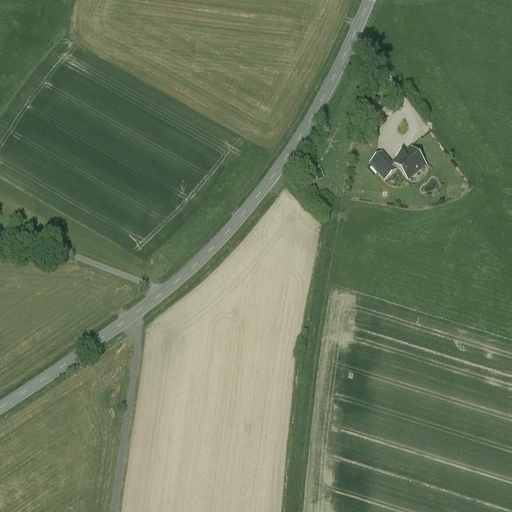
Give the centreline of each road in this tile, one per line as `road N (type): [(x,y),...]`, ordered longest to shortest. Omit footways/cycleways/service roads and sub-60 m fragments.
road 1 (tertiary): [(368,0),(303,131),(236,222),(162,293),(0,408)]
road 2 (track): [(130,318),(137,352),(115,511)]
